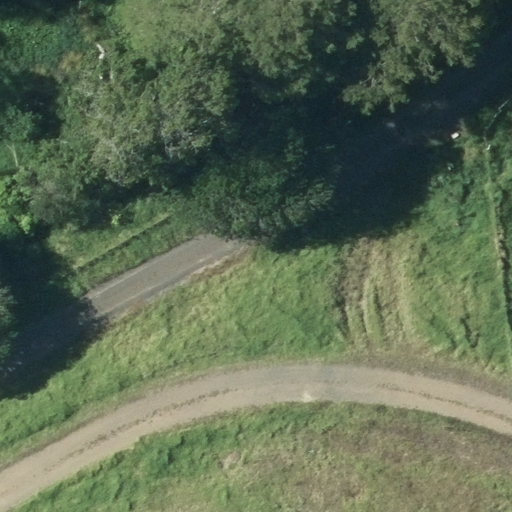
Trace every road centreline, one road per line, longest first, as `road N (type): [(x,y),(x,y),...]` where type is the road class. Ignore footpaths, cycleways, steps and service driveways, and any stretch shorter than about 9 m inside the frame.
road 1 (track): [(0,365),(220,228),(454,109),(511,55)]
road 2 (track): [(0,491),(115,428),(264,378),(466,406),(511,430)]
